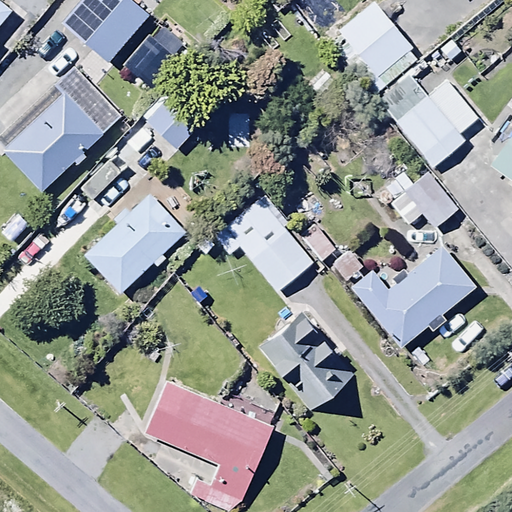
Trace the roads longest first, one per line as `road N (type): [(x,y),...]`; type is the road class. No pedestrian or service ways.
road 1 (residential): [(511,411),(387,511)]
road 2 (residential): [(0,422),(104,511)]
